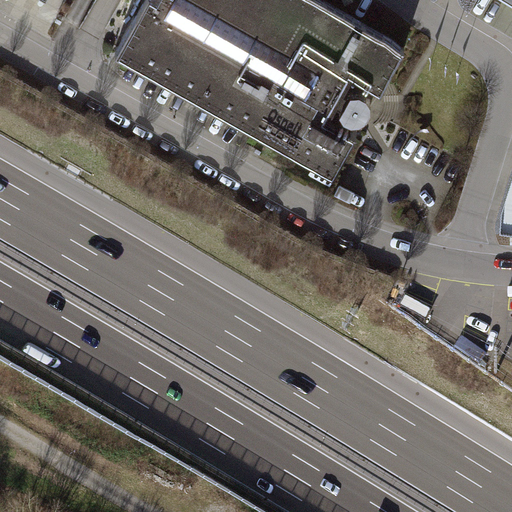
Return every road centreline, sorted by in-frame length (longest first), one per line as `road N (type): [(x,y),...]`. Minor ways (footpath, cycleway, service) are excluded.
road 1 (motorway): [(511,506),(0,198)]
road 2 (residential): [(463,259),(380,241),(344,224),(0,34)]
road 3 (motorway): [(0,300),(353,511)]
road 4 (residential): [(463,259),(511,89)]
road 5 (residential): [(511,71),(496,48),(412,0)]
